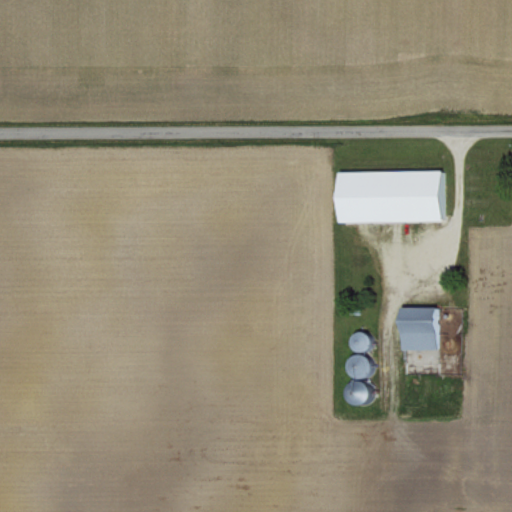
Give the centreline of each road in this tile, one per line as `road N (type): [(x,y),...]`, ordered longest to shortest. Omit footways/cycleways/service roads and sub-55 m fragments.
road 1 (residential): [(511,133),(0,134)]
road 2 (residential): [(460,134),(448,274),(400,294),(382,318)]
